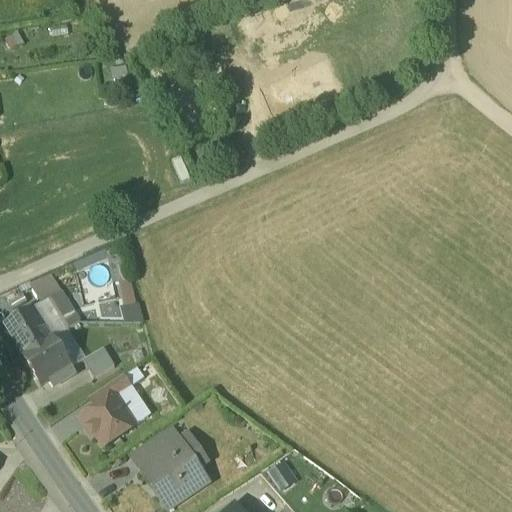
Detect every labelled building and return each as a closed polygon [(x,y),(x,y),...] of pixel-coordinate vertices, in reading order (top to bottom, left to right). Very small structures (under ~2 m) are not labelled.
[(84,283),(111,280),(109,263),(94,265),(95,270),(83,272),(84,283)] [(50,277),(29,287),(38,301),(57,290),(50,277)] [(133,306),(127,281),(117,283),(123,308),(133,306)] [(58,294),(46,301),(64,332),(66,331),(77,324),(58,294)] [(31,310),(3,328),(22,358),(49,341),(31,310)] [(64,332),(52,340),(71,369),(84,360),(66,331),(64,332)] [(71,369),(52,340),(49,341),(22,358),(40,387),(54,379),(57,385),(74,375),(71,369)] [(106,355),(86,368),(93,380),(113,368),(106,355)] [(120,380),(97,395),(103,405),(113,399),(114,400),(127,391),(120,380)] [(103,405),(78,422),(90,440),(94,437),(102,450),(133,429),(114,400),(113,399),(103,405)] [(155,444),(131,460),(140,474),(144,471),(143,470),(163,456),(155,444)] [(163,456),(143,470),(144,471),(159,495),(155,498),(163,511),(166,511),(207,486),(180,445),(163,456)]
